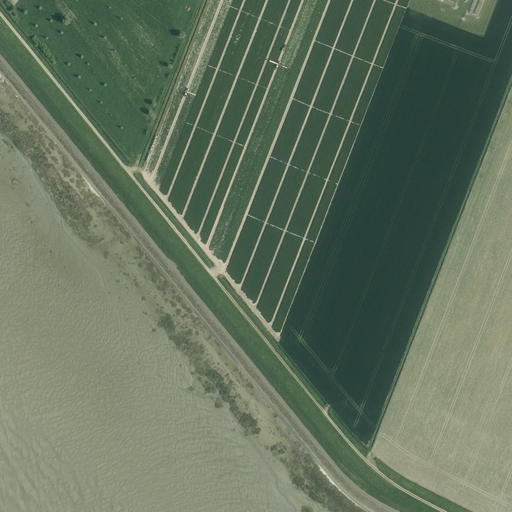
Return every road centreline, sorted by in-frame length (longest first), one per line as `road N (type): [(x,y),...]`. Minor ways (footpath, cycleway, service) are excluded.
road 1 (track): [(214,276),(365,460),(445,511)]
road 2 (track): [(127,171),(214,276),(220,265),(208,255)]
